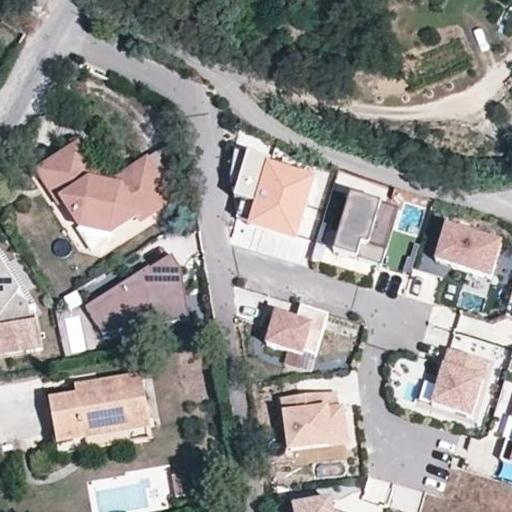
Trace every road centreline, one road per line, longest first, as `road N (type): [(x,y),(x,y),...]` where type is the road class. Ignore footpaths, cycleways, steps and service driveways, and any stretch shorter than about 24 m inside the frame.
road 1 (residential): [(79,0),(196,58),(278,131),(441,197),(511,203)]
road 2 (residential): [(219,262),(368,305),(382,330),(372,362),(375,411),(401,447),(433,455)]
road 3 (residential): [(58,29),(196,102),(219,262)]
road 4 (residential): [(219,262),(261,511)]
